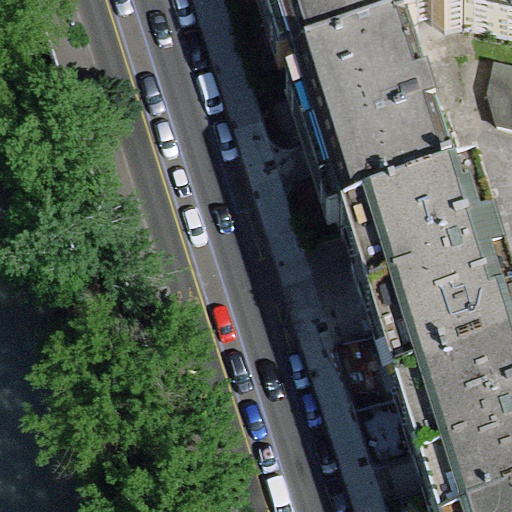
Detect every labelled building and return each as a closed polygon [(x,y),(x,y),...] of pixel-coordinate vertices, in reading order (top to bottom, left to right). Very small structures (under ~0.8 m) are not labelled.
[(447,36),(465,30),(472,0),(267,0),(296,86),(409,50),(419,47),(420,33),(397,20),(400,12),(420,23),(429,21),(447,36)] [(511,0),(472,0),(465,30),(511,41),(511,0)] [(344,239),(458,202),(409,50),(296,86),(344,239)] [(511,73),(499,70),(486,127),(511,132),(511,73)] [(396,406),(511,368),(511,302),(486,222),(478,195),(458,202),(344,239),(352,265),(396,406)] [(429,511),(511,511),(511,368),(396,406),(429,511)]
